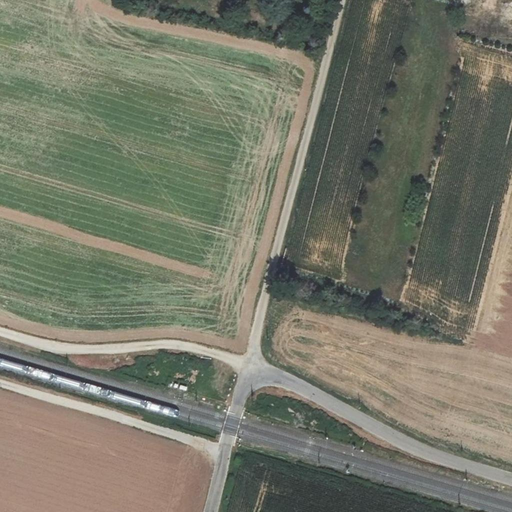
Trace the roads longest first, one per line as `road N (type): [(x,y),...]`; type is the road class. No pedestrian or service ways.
road 1 (track): [(340,0),(246,362)]
road 2 (unclassified): [(246,362),(432,455),(511,477)]
road 3 (track): [(0,330),(45,343),(199,348),(246,362)]
road 4 (track): [(225,450),(0,385)]
road 5 (unclassified): [(246,362),(209,511)]
